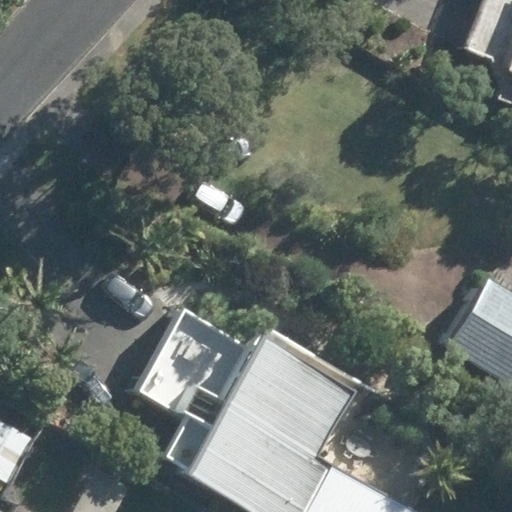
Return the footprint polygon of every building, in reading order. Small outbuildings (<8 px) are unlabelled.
[(511,58),(497,99),(511,104),(511,58)] [(511,294),(489,281),(447,348),(511,388),(511,294)] [(135,390),(184,419),(162,457),(185,469),(181,476),(242,511),(409,511),(312,457),(357,379),(261,324),(249,346),(181,308),(135,390)] [(0,421),(0,479),(8,484),(32,438),(0,421)] [(96,471),(71,511),(113,511),(127,489),(96,471)]
